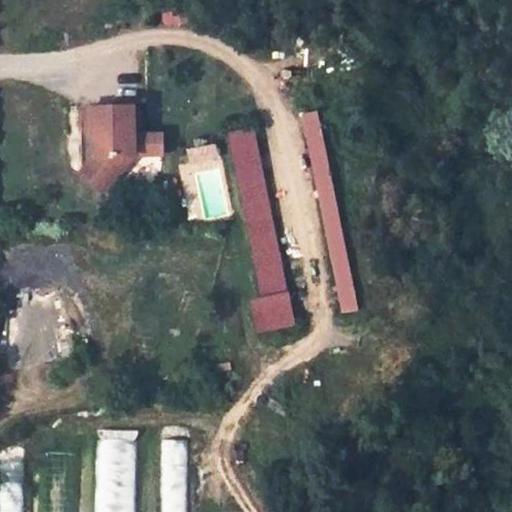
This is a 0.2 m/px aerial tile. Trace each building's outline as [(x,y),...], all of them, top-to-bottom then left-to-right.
[(131,108),(84,110),(84,119),(85,132),(91,131),(92,155),(80,168),(101,189),(133,154),(131,108)] [(317,110),(300,114),(342,312),(358,309),(317,110)] [(85,132),(84,119),(77,119),(80,168),(92,155),(91,131),(85,132)] [(255,127),(229,133),(264,299),(292,293),(255,127)] [(164,153),(163,128),(135,129),(137,154),(164,153)] [(189,161),(217,153),(213,140),(185,148),(189,161)] [(264,299),(256,301),(262,332),(298,324),(292,293),(264,299)] [(161,511),(185,511),(185,439),(161,439),(161,511)] [(103,446),(102,511),(129,511),(130,446),(103,446)] [(27,459),(26,511),(91,511),(91,483),(77,483),(76,511),(63,511),(63,459),(27,459)] [(23,511),(23,463),(0,462),(0,511),(23,511)]
